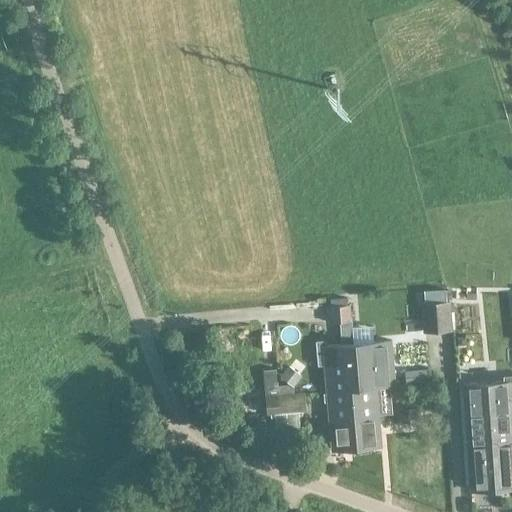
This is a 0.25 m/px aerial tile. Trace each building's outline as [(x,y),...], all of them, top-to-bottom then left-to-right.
[(424,303),(423,303),(425,331),(451,329),(449,301),(446,301),(445,289),(424,291),(424,303)] [(351,332),(349,303),(328,305),(329,322),(339,321),(340,333),(351,332)] [(402,319),(401,339),(419,340),(420,320),(402,319)] [(374,340),(352,342),(356,388),(375,387),(395,385),(391,339),(374,340)] [(356,388),(352,342),(325,344),(325,340),(315,340),(317,365),(324,364),(326,391),(356,388)] [(204,352),(199,352),(201,366),(212,365),(212,357),(205,358),(204,352)] [(404,382),(427,381),(426,368),(403,370),(404,382)] [(490,382),(462,384),(464,415),(511,411),(511,375),(503,376),(503,381),(490,382)] [(375,387),(356,388),(326,391),(329,419),(378,415),(375,387)] [(302,393),(265,396),(267,412),(304,409),(302,393)] [(466,443),(511,440),(511,411),(464,415),(466,443)] [(264,425),(263,415),(236,417),(237,427),(264,425)] [(380,445),(378,415),(329,419),(331,449),(380,445)] [(511,486),(511,440),(466,443),(469,489),(511,486)]
